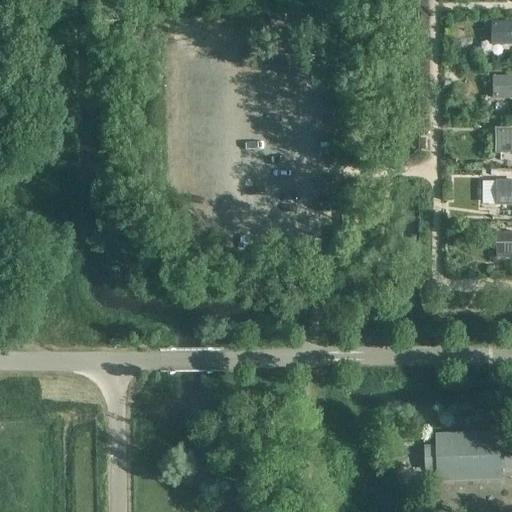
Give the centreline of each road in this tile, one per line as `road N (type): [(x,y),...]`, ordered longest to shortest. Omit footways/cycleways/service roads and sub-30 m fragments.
road 1 (unclassified): [(317,357),(115,361)]
road 2 (track): [(328,511),(308,472),(308,357)]
road 3 (unclassified): [(115,361),(117,511)]
